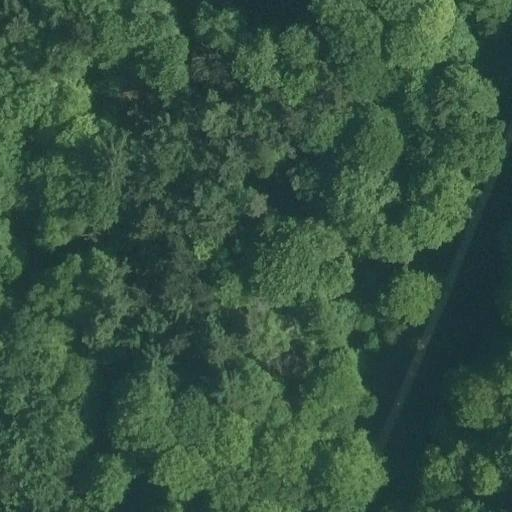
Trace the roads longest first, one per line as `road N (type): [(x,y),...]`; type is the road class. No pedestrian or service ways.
road 1 (track): [(511,484),(0,291)]
road 2 (track): [(355,511),(511,130)]
